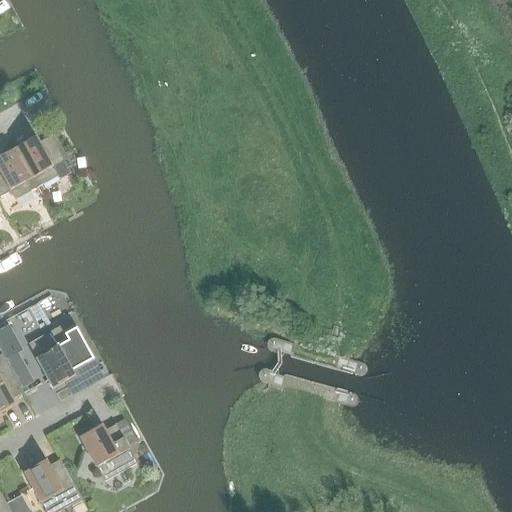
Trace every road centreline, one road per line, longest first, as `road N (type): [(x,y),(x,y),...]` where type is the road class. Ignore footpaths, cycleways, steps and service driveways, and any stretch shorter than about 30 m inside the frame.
road 1 (track): [(444,511),(432,499),(349,473),(322,439)]
road 2 (residential): [(113,386),(0,449)]
